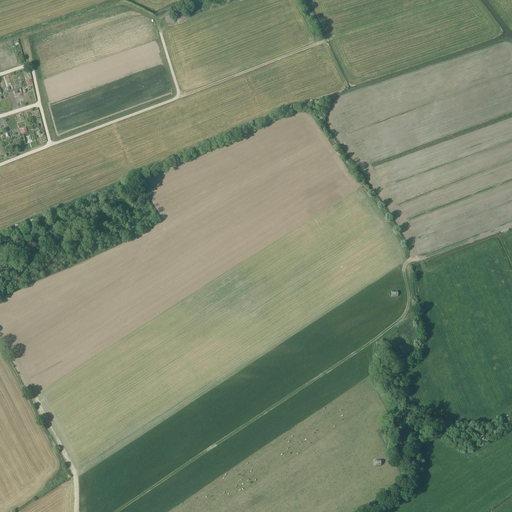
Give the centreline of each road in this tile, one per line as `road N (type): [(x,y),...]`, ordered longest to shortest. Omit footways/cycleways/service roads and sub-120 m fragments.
road 1 (track): [(0,164),(179,96),(160,32)]
road 2 (track): [(179,96),(321,41),(302,0)]
road 3 (track): [(406,446),(375,349),(409,307),(406,271)]
road 4 (track): [(321,41),(441,0)]
